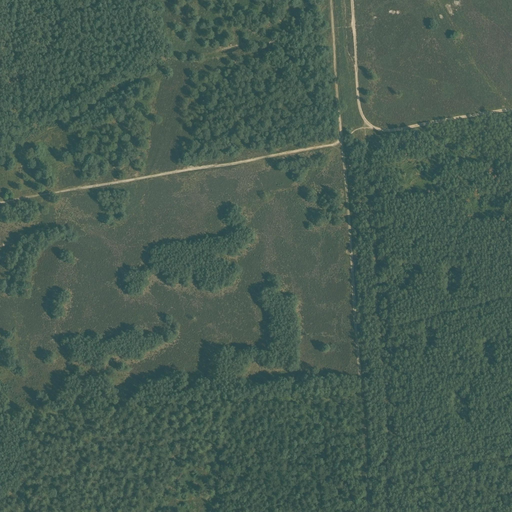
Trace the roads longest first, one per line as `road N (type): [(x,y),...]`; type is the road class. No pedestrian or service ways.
road 1 (track): [(0,416),(361,397)]
road 2 (track): [(340,139),(0,203)]
road 3 (track): [(361,397),(340,139)]
road 4 (track): [(368,125),(386,131),(511,110)]
road 5 (track): [(330,0),(340,139)]
